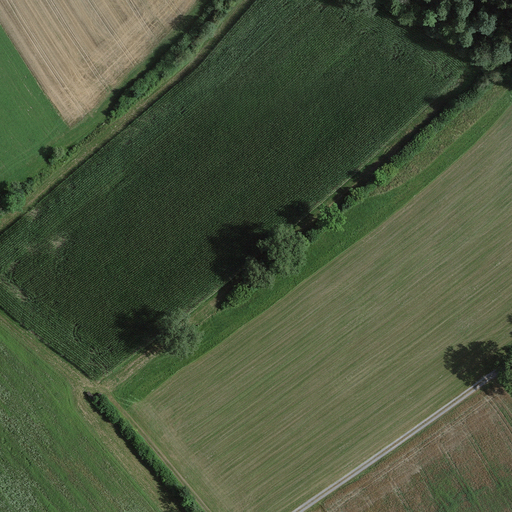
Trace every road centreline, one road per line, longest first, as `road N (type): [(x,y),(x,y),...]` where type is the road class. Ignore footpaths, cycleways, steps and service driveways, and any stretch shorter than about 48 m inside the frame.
road 1 (track): [(511,362),(297,511)]
road 2 (track): [(106,392),(207,511)]
